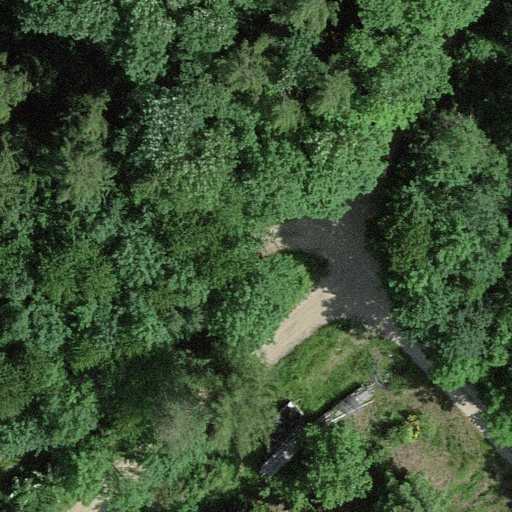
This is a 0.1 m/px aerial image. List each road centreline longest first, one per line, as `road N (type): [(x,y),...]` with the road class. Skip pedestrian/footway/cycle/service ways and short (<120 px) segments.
road 1 (track): [(453,0),(397,86),(373,142),(348,248),(511,430)]
road 2 (track): [(348,248),(297,242),(222,269),(0,462)]
